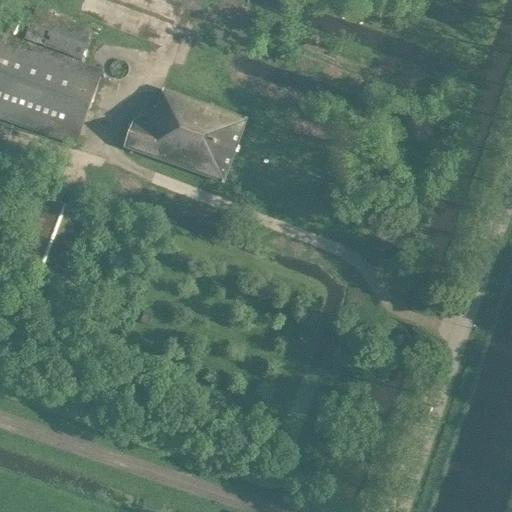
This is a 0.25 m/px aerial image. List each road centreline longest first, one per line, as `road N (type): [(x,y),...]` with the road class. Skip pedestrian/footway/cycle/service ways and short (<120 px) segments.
road 1 (tertiary): [(393,511),(511,170)]
road 2 (track): [(0,417),(271,511)]
